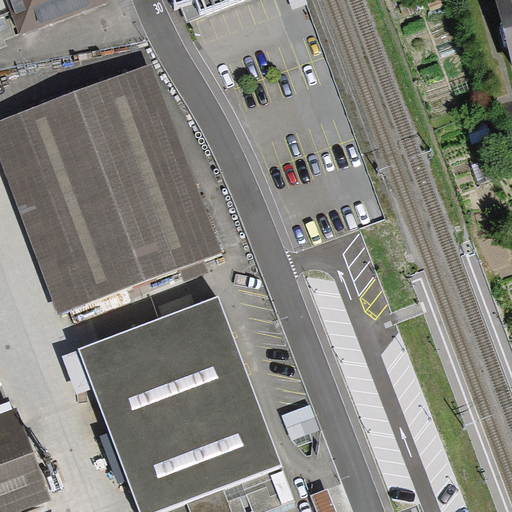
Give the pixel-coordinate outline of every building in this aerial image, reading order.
[(0,0),(0,17),(9,14),(18,37),(107,4),(105,0),(0,0)] [(166,0),(168,7),(187,0),(192,0),(196,8),(200,20),(250,2),(249,0),(166,0)] [(511,0),(490,0),(511,80),(511,79),(511,0)] [(152,75),(132,82),(187,231),(208,223),(152,75)] [(132,82),(0,131),(0,150),(63,319),(221,261),(208,223),(187,231),(132,82)] [(292,511),(298,510),(219,307),(84,359),(144,511),(292,511)] [(0,511),(26,511),(44,506),(10,412),(0,415),(0,511)]
